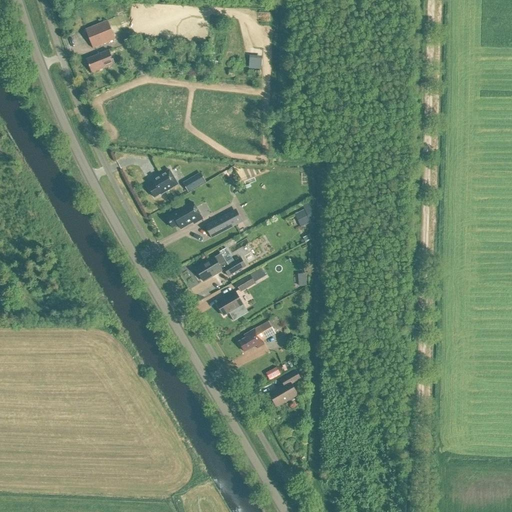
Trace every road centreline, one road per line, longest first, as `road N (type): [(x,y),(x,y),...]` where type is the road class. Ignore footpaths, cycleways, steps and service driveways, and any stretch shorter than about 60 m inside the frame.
road 1 (tertiary): [(285,511),(80,161),(18,0)]
road 2 (track): [(419,511),(431,0)]
